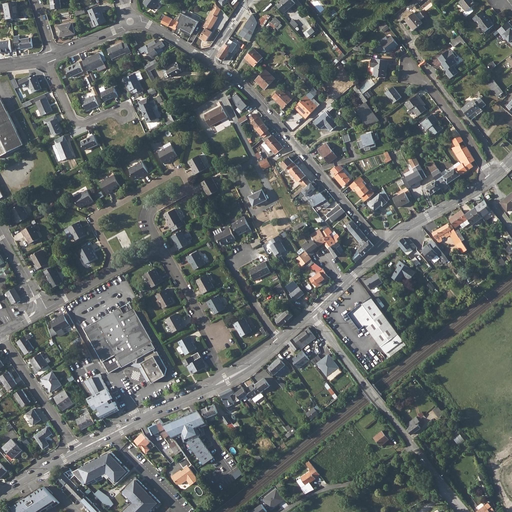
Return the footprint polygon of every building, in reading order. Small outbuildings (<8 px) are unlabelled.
[(60,0),(50,0),(51,2),(52,9),(61,8),(60,0)] [(159,0),(146,0),(144,3),(153,10),(159,1),(159,0)] [(282,0),(277,4),(284,12),(295,3),(293,0),(282,0)] [(461,0),(459,2),(466,11),(464,12),(464,14),(465,16),(467,16),(473,11),(473,10),(471,7),(475,4),(471,0),(461,0)] [(10,3),(7,3),(4,4),(6,19),(19,17),(17,7),(18,6),(17,2),(10,3)] [(221,10),(215,4),(202,27),(206,29),(210,31),(211,28),(212,28),(218,18),(217,17),(221,10)] [(101,16),(103,15),(99,6),(89,10),(95,27),(106,23),(104,18),(102,18),(101,16)] [(196,28),(199,30),(202,24),(199,22),(201,18),(187,10),(184,14),(183,13),(179,20),(195,28),(196,28)] [(414,12),(405,20),(414,30),(423,23),(420,20),(424,17),(420,11),(416,14),(414,12)] [(257,23),(252,13),(238,35),(249,42),(257,23)] [(492,22),(490,20),(491,19),(486,13),(477,21),(479,24),(479,25),(480,27),(479,28),(481,30),(483,30),(484,32),(494,25),(492,22)] [(266,14),(259,24),(262,26),(269,16),(266,14)] [(166,16),(162,23),(176,30),(179,22),(166,16)] [(274,18),(271,22),(276,27),(280,23),(274,18)] [(386,22),(380,27),(385,32),(390,28),(386,22)] [(506,24),(498,30),(505,39),(508,39),(511,45),(511,28),(511,27),(511,25),(509,22),(506,24)] [(72,23),(58,26),(60,37),(75,34),(72,23)] [(206,29),(200,38),(206,42),(213,33),(210,31),(206,29)] [(460,35),(451,42),(454,45),(460,41),(462,43),(463,43),(465,42),(465,41),(460,35)] [(19,36),(14,37),(16,49),(21,48),(22,49),(33,48),(31,38),(20,40),(19,36)] [(398,45),(391,36),(382,44),(388,52),(398,45)] [(229,39),(217,57),(218,57),(224,61),(230,52),(232,53),(237,45),(232,41),(229,39)] [(10,41),(0,42),(0,53),(11,51),(10,41)] [(151,43),(146,45),(148,49),(152,57),(158,53),(157,51),(165,46),(162,41),(156,44),(152,46),(151,43)] [(122,43),(108,49),(112,59),(126,53),(127,54),(131,53),(127,43),(122,45),(122,43)] [(254,49),(246,58),(254,67),(255,66),(256,67),(257,66),(256,65),(263,58),(254,49)] [(439,57),(442,62),(454,53),(451,50),(450,51),(448,49),(439,57)] [(105,64),(100,53),(89,58),(89,57),(85,59),(86,60),(83,61),(87,71),(90,69),(91,71),(105,64)] [(454,53),(442,62),(443,63),(447,69),(447,73),(451,77),(459,71),(454,65),(458,61),(454,57),(456,56),(454,53)] [(372,58),(371,67),(374,67),(373,75),(386,77),(387,67),(388,60),(372,58)] [(155,60),(144,66),(150,76),(153,74),(151,71),(159,66),(155,60)] [(180,60),(166,68),(166,69),(170,76),(171,77),(182,71),(184,70),(185,68),(184,67),(187,65),(185,62),(182,63),(180,60)] [(76,65),(66,69),(70,78),(83,72),(79,62),(75,64),(76,65)] [(298,66),(294,70),(305,82),(304,83),(311,90),(314,88),(316,85),(298,66)] [(267,70),(256,81),(265,89),(266,88),(276,79),(267,70)] [(135,74),(125,78),(130,91),(133,90),(134,93),(135,93),(142,90),(137,79),(135,74)] [(38,79),(37,75),(30,78),(29,76),(26,77),(19,80),(23,87),(29,84),(33,92),(41,88),(37,79),(38,79)] [(495,80),(490,84),(489,84),(498,95),(504,90),(495,80)] [(357,85),(353,88),(358,94),(361,91),(357,85)] [(394,86),(386,92),(394,103),(402,97),(394,86)] [(114,87),(101,93),(105,101),(114,97),(115,98),(118,96),(114,87)] [(305,97),(295,108),(298,110),(299,109),(307,117),(315,109),(317,111),(318,110),(320,113),(331,104),(334,101),(331,98),(328,101),(326,99),(320,104),(313,97),(318,92),(314,88),(311,90),(305,97)] [(281,89),(273,97),(284,108),(292,100),(281,89)] [(361,91),(358,94),(364,103),(366,102),(368,100),(361,91)] [(247,106),(235,94),(232,97),(235,105),(237,108),(236,110),(239,113),(247,106)] [(405,104),(410,110),(412,109),(414,111),(418,116),(427,109),(424,106),(418,99),(420,97),(418,94),(413,98),(405,104)] [(94,96),(82,101),(87,110),(98,105),(94,96)] [(473,99),(462,108),(467,114),(471,120),(483,111),(481,108),(486,104),(480,96),(475,100),(473,99)] [(0,155),(9,151),(22,144),(18,134),(14,126),(0,99),(0,98),(0,155)] [(46,98),(36,102),(40,111),(42,116),(53,111),(46,98)] [(140,106),(149,102),(147,98),(138,102),(140,106)] [(140,106),(148,123),(157,118),(152,107),(155,105),(153,100),(149,102),(140,106)] [(364,103),(356,109),(367,125),(377,121),(380,121),(366,102),(364,103)] [(320,113),(319,114),(321,116),(314,122),(320,129),(326,124),(331,131),(338,125),(327,112),(329,110),(330,111),(334,108),(331,104),(320,113)] [(222,106),(204,115),(210,126),(227,117),(222,106)] [(299,109),(298,110),(306,119),(307,117),(299,109)] [(244,112),(237,116),(240,124),(247,119),(245,116),(246,116),(244,112)] [(251,123),(251,124),(254,127),(264,138),(270,132),(268,130),(269,129),(259,116),(258,117),(255,113),(249,118),(252,122),(251,123)] [(424,121),(422,122),(427,129),(429,128),(434,135),(442,128),(437,122),(438,121),(433,114),(424,121)] [(46,120),(47,123),(53,136),(62,132),(58,123),(59,122),(57,118),(52,121),(51,118),(46,120)] [(264,138),(262,139),(265,142),(262,145),(269,153),(272,150),(276,154),(280,151),(283,148),(276,140),(273,135),(272,135),(270,132),(264,138)] [(372,132),(361,135),(363,140),(358,141),(360,148),(365,147),(366,151),(371,149),(371,147),(376,146),(372,132)] [(348,133),(343,135),(345,142),(351,140),(348,133)] [(72,156),(70,151),(71,150),(67,140),(66,140),(65,135),(55,140),(56,144),(57,148),(58,148),(63,160),(72,156)] [(90,137),(81,142),(85,150),(98,145),(94,135),(90,136),(90,137)] [(458,162),(454,165),(461,175),(473,166),(471,163),(475,160),(473,158),(466,146),(465,147),(465,146),(464,145),(463,145),(462,145),(461,146),(459,143),(463,140),(460,135),(452,140),(457,146),(452,148),(462,163),(461,164),(458,162)] [(318,149),(324,157),(326,156),(328,158),(326,160),(329,164),(337,157),(326,143),(318,149)] [(172,145),(159,153),(164,164),(170,161),(170,160),(177,155),(172,145)] [(388,152),(384,153),(389,162),(392,160),(388,152)] [(199,155),(189,161),(193,169),(192,169),(195,175),(207,168),(199,155)] [(415,156),(409,160),(410,162),(413,167),(419,164),(420,164),(415,156)] [(266,158),(259,162),(263,169),(270,165),(266,158)] [(430,165),(428,166),(432,173),(434,171),(438,168),(433,160),(429,162),(430,165)] [(142,162),(129,169),(135,179),(142,175),(143,176),(148,173),(142,162)] [(293,163),(287,168),(290,171),(289,172),(298,182),(299,182),(302,185),(308,179),(305,176),(306,175),(297,165),(296,166),(293,163)] [(345,164),(335,167),(331,170),(335,175),(334,176),(343,187),(351,181),(342,170),(344,169),(342,167),(345,166),(345,164)] [(419,164),(413,167),(413,168),(420,181),(427,177),(422,169),(419,164)] [(448,172),(443,176),(448,183),(461,175),(454,165),(447,170),(448,172)] [(440,171),(435,174),(439,179),(443,176),(441,172),(440,171)] [(413,174),(402,179),(408,189),(416,185),(415,184),(418,182),(413,174)] [(114,175),(101,183),(107,194),(112,191),(112,190),(119,186),(114,175)] [(356,180),(350,185),(353,190),(355,188),(360,195),(365,201),(375,193),(371,189),(369,190),(365,185),(366,184),(360,176),(356,180)] [(439,179),(437,181),(441,188),(448,183),(443,176),(439,179)] [(211,177),(200,183),(203,189),(204,188),(208,196),(219,190),(211,177)] [(311,183),(308,179),(302,185),(305,188),(311,183)] [(437,181),(426,187),(431,195),(441,188),(437,181)] [(316,189),(311,183),(305,188),(301,192),(306,197),(316,189)] [(253,195),(249,197),(249,198),(254,206),(267,200),(262,188),(256,192),(256,193),(253,195)] [(87,190),(74,197),(80,207),(87,203),(88,204),(94,201),(87,190)] [(320,190),(306,200),(312,208),(322,201),(326,207),(330,204),(320,190)] [(389,200),(384,190),(376,198),(374,196),(371,198),(373,200),(369,203),(368,204),(374,211),(382,205),(383,206),(388,203),(387,202),(389,200)] [(405,192),(394,198),(399,208),(410,202),(405,192)] [(511,192),(500,202),(508,211),(511,207),(511,192)] [(486,200),(476,207),(483,217),(493,210),(488,202),(486,200)] [(22,204),(12,210),(15,217),(14,218),(17,223),(29,217),(22,204)] [(326,215),(329,218),(330,217),(342,208),(339,205),(333,209),(333,210),(329,212),(329,213),(326,215)] [(469,211),(465,215),(470,222),(471,223),(478,218),(479,220),(483,217),(476,207),(472,210),(472,211),(470,213),(469,211)] [(342,208),(330,217),(333,221),(345,212),(342,208)] [(175,209),(164,215),(168,222),(167,223),(170,228),(171,228),(173,231),(186,224),(184,220),(182,222),(175,209)] [(465,215),(462,210),(450,219),(456,227),(460,224),(463,228),(470,222),(465,215)] [(239,220),(232,224),(236,230),(237,230),(239,234),(247,230),(249,233),(252,231),(244,216),(238,219),(239,220)] [(79,221),(68,227),(69,228),(74,238),(76,240),(87,234),(84,228),(83,229),(79,221)] [(353,221),(347,227),(359,241),(365,235),(353,222),(353,221)] [(432,232),(438,242),(440,242),(442,241),(442,239),(451,233),(452,235),(451,236),(453,240),(459,237),(455,231),(451,225),(449,225),(448,223),(432,232)] [(33,224),(22,231),(25,237),(26,236),(30,243),(39,238),(41,237),(33,224)] [(236,239),(229,225),(225,227),(225,228),(226,230),(222,232),(215,235),(214,235),(217,241),(218,240),(221,245),(227,242),(231,240),(232,241),(236,239)] [(328,228),(324,231),(328,236),(325,238),(324,238),(328,243),(326,244),(329,248),(339,241),(337,239),(339,237),(337,234),(332,238),(330,234),(332,233),(329,227),(328,228)] [(74,238),(69,228),(65,230),(70,240),(74,238)] [(182,231),(172,236),(176,243),(175,244),(178,250),(190,243),(188,240),(191,239),(191,237),(188,231),(186,231),(183,232),(182,231)] [(315,232),(310,235),(311,235),(312,238),(318,246),(324,242),(326,244),(328,243),(324,238),(325,238),(321,232),(316,235),(315,232)] [(302,245),(309,254),(313,251),(318,246),(312,238),(311,235),(308,237),(309,238),(306,240),(307,241),(302,245)] [(286,251),(277,236),(271,240),(273,244),(270,246),(276,256),(286,251)] [(351,256),(356,262),(374,246),(374,245),(366,237),(360,242),(359,243),(361,245),(358,248),(359,249),(351,256)] [(459,237),(453,240),(457,245),(462,242),(462,241),(459,238),(459,237)] [(403,238),(397,243),(399,245),(405,252),(411,247),(414,250),(417,248),(411,240),(408,243),(403,238)] [(441,251),(432,240),(428,243),(429,244),(426,246),(425,247),(425,248),(423,250),(423,252),(429,260),(431,260),(438,254),(441,251)] [(339,241),(329,248),(336,257),(341,254),(340,254),(345,251),(339,241)] [(462,242),(457,245),(462,254),(468,250),(462,242)] [(91,244),(79,251),(86,264),(96,258),(92,250),(94,250),(91,244)] [(411,247),(405,252),(408,256),(414,250),(411,247)] [(40,251),(31,256),(35,263),(34,264),(37,269),(49,263),(48,262),(41,250),(40,251)] [(198,251),(193,254),(186,257),(189,262),(190,262),(195,270),(205,264),(198,251)] [(302,266),(300,267),(303,270),(306,268),(310,266),(314,263),(310,257),(306,252),(297,259),(302,266)] [(501,257),(496,260),(501,267),(506,264),(501,257)] [(258,266),(250,270),(255,280),(271,271),(265,261),(257,265),(258,266)] [(397,267),(391,277),(400,282),(404,276),(410,280),(415,272),(409,268),(410,268),(400,261),(396,267),(397,267)] [(310,266),(306,268),(307,271),(312,268),(315,273),(322,268),(314,263),(310,266)] [(46,275),(44,275),(47,281),(49,280),(52,285),(53,288),(63,282),(56,269),(55,269),(53,266),(44,271),(46,275)] [(300,267),(291,271),(294,275),(303,270),(300,267)] [(155,269),(144,275),(152,287),(163,281),(160,275),(159,276),(155,269)] [(314,283),(316,285),(328,277),(323,270),(323,269),(316,274),(310,279),(313,283),(314,283)] [(377,272),(365,280),(371,289),(383,281),(377,272)] [(207,274),(197,280),(201,287),(200,288),(203,293),(214,287),(207,274)] [(328,277),(316,285),(317,287),(329,278),(328,277)] [(295,290),(290,294),(296,301),(304,293),(297,285),(293,288),(295,290)] [(7,293),(13,304),(21,299),(14,288),(7,293)] [(167,288),(156,295),(163,308),(174,302),(170,295),(171,294),(167,288)] [(218,295),(207,302),(210,307),(211,307),(215,314),(225,309),(218,295)] [(375,301),(371,296),(364,301),(348,313),(359,328),(364,324),(385,353),(397,344),(403,340),(398,333),(381,309),(378,306),(375,301)] [(123,367),(130,363),(136,365),(141,366),(143,365),(151,380),(153,383),(166,375),(167,368),(158,351),(156,352),(154,349),(156,349),(152,341),(153,341),(134,307),(133,308),(130,302),(113,312),(84,328),(110,373),(115,370),(122,366),(123,367)] [(279,313),(274,317),(280,324),(282,326),(293,315),(285,306),(280,311),(283,314),(281,315),(279,313)] [(68,312),(64,315),(70,324),(74,322),(68,312)] [(59,317),(51,322),(57,332),(59,336),(61,336),(65,334),(65,333),(63,329),(70,325),(64,315),(63,313),(58,316),(59,317)] [(176,313),(166,319),(173,332),(185,326),(182,320),(181,321),(176,313)] [(245,318),(233,324),(236,329),(237,329),(242,337),(252,331),(245,318)] [(297,337),(294,339),(300,347),(302,349),(316,338),(309,328),(298,337),(297,337)] [(29,334),(17,341),(25,354),(28,352),(29,353),(32,351),(31,350),(34,348),(29,340),(32,338),(29,334)] [(181,339),(178,341),(185,354),(196,348),(191,341),(192,340),(189,334),(181,339)] [(293,338),(289,342),(295,351),(300,347),(294,339),(293,338)] [(347,340),(343,343),(351,353),(354,350),(351,346),(352,346),(347,340)] [(284,347),(277,353),(280,356),(283,353),(287,349),(284,347)] [(303,351),(292,360),(299,368),(310,360),(303,351)] [(41,353),(30,360),(38,371),(48,364),(48,363),(51,361),(47,354),(43,357),(41,353)] [(206,366),(201,357),(198,353),(183,361),(185,366),(187,365),(192,374),(206,366)] [(319,355),(311,361),(314,365),(318,363),(327,376),(339,368),(329,354),(322,359),(319,355)] [(279,358),(268,367),(269,368),(277,376),(288,367),(280,358),(279,358)] [(141,366),(140,366),(147,380),(148,381),(151,380),(143,365),(141,366)] [(9,371),(1,377),(8,388),(9,390),(17,384),(9,371)] [(53,372),(43,379),(46,384),(48,383),(53,390),(61,384),(53,372)] [(108,388),(100,373),(83,382),(92,396),(108,388)] [(265,378),(256,385),(261,391),(261,392),(270,385),(265,378)] [(254,382),(245,389),(252,398),(261,391),(256,385),(254,382)] [(328,383),(325,386),(334,397),(336,400),(339,398),(339,397),(336,394),(335,392),(328,383)] [(337,393),(336,394),(339,397),(353,385),(351,383),(340,391),(337,393)] [(63,387),(53,394),(64,410),(67,407),(73,403),(71,398),(68,394),(65,390),(63,387)] [(232,387),(221,393),(223,398),(224,400),(224,401),(227,407),(234,403),(233,401),(240,398),(236,393),(232,387)] [(244,387),(236,393),(240,398),(241,399),(244,404),(247,403),(243,398),(247,395),(250,400),(252,398),(245,389),(244,387)] [(103,419),(120,410),(108,388),(89,399),(103,419)] [(23,389),(15,394),(18,399),(24,407),(31,402),(28,396),(23,389)] [(73,403),(67,407),(67,409),(76,403),(72,397),(71,398),(73,403)] [(203,410),(199,411),(204,418),(206,417),(206,418),(218,413),(215,404),(203,409),(203,410)] [(438,406),(433,409),(440,418),(444,414),(438,406)] [(314,407),(306,413),(312,419),(319,413),(314,407)] [(34,408),(26,414),(27,416),(34,425),(42,420),(34,408)] [(84,416),(77,419),(82,429),(94,423),(87,408),(81,411),(84,416)] [(227,409),(224,411),(226,414),(230,420),(233,418),(230,414),(227,409)] [(197,410),(164,425),(166,428),(174,438),(183,434),(186,441),(187,440),(199,436),(201,435),(198,428),(208,424),(204,418),(199,411),(197,410)] [(230,420),(226,414),(222,417),(227,425),(228,424),(230,426),(232,425),(233,426),(234,425),(230,420)] [(405,424),(408,429),(417,422),(418,421),(415,417),(405,424)] [(157,423),(149,427),(153,435),(154,434),(166,428),(164,425),(161,421),(157,423)] [(408,429),(407,430),(411,435),(420,427),(417,422),(408,429)] [(289,425),(286,426),(288,429),(290,432),(292,434),(296,431),(293,427),(291,428),(289,425)] [(48,427),(35,436),(43,449),(44,448),(49,445),(45,439),(52,434),(52,433),(48,427)] [(166,428),(154,434),(156,437),(163,434),(170,445),(172,447),(172,448),(177,454),(182,450),(174,438),(166,428)] [(383,430),(374,438),(380,446),(382,445),(384,448),(386,447),(385,445),(388,443),(386,441),(390,439),(383,430)] [(460,445),(466,440),(460,433),(454,438),(460,445)] [(138,437),(135,440),(147,452),(154,445),(144,434),(139,438),(138,437)] [(199,436),(187,440),(193,448),(202,441),(199,436)] [(12,439),(4,447),(14,459),(23,450),(12,439)] [(202,441),(193,448),(196,453),(206,446),(202,441)] [(206,446),(196,453),(200,458),(210,451),(206,446)] [(210,451),(200,458),(204,463),(214,457),(210,451)] [(110,453),(74,471),(77,474),(86,484),(106,473),(117,482),(130,471),(110,453)] [(188,458),(187,456),(180,462),(185,468),(179,472),(179,471),(172,476),(177,483),(181,484),(187,480),(191,485),(199,480),(189,466),(192,464),(188,458)] [(310,471),(300,478),(306,485),(309,483),(316,478),(315,478),(320,475),(311,463),(310,461),(306,463),(310,469),(310,471)] [(369,461),(361,466),(364,470),(372,465),(369,461)] [(79,487),(71,479),(77,474),(74,471),(72,469),(68,471),(67,471),(71,474),(69,476),(65,473),(64,473),(62,475),(59,478),(65,484),(73,492),(75,494),(82,501),(89,508),(92,511),(99,511),(101,510),(99,508),(94,504),(88,497),(79,487)] [(240,469),(233,474),(237,478),(243,473),(240,469)] [(306,485),(300,478),(296,481),(305,494),(314,490),(309,483),(306,485)] [(138,479),(123,493),(133,502),(123,511),(148,511),(160,501),(138,479)] [(37,489),(11,505),(17,511),(39,511),(53,504),(51,502),(56,499),(44,487),(39,490),(37,489)] [(99,489),(95,494),(110,508),(114,503),(109,496),(99,489)] [(262,500),(269,510),(283,500),(276,490),(262,500)] [(479,508),(474,511),(494,511),(491,507),(488,502),(479,508)]
